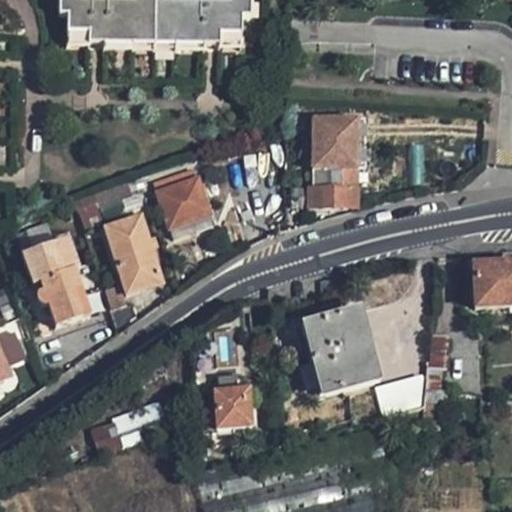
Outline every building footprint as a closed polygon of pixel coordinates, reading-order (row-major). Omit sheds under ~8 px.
[(64,31),(64,46),(85,47),(85,45),(99,45),(99,51),(129,52),(129,50),(150,51),(171,51),(171,53),(200,54),(200,47),(216,48),(216,50),(238,51),(238,37),(238,21),(247,21),(248,3),(247,0),(56,0),(56,15),(65,15),(64,31)] [(294,212),(355,211),(355,171),(356,123),(312,123),(311,188),(294,188),(294,212)] [(356,123),(355,171),(363,171),(364,123),(356,123)] [(150,182),(153,192),(165,230),(207,216),(196,180),(193,170),(150,182)] [(143,193),(139,181),(66,203),(71,214),(143,193)] [(134,213),(100,228),(131,294),(148,286),(145,279),(161,272),(134,213)] [(211,229),(207,216),(165,230),(168,243),(195,235),(211,229)] [(53,247),(21,261),(34,291),(42,287),(46,296),(42,300),(42,306),(46,310),(51,310),(61,331),(73,325),(86,319),(53,247)] [(511,259),(471,264),(476,305),(511,300),(511,259)] [(145,279),(148,286),(164,279),(161,272),(145,279)] [(108,294),(116,311),(128,305),(119,288),(108,294)] [(268,338),(266,301),(255,302),(240,303),(242,340),(268,338)] [(352,314),(306,328),(328,397),(375,381),(352,314)] [(11,332),(18,348),(28,344),(20,328),(11,332)] [(445,338),(430,338),(427,370),(424,407),(438,409),(445,338)] [(0,383),(16,376),(0,341),(0,383)] [(427,370),(374,386),(383,418),(424,407),(427,370)] [(238,375),(214,376),(215,391),(204,392),(207,417),(214,416),(215,431),(248,429),(244,389),(239,389),(238,375)] [(158,406),(90,424),(97,451),(139,440),(136,425),(161,419),(158,406)] [(280,511),(392,483),(387,422),(195,472),(204,511),(280,511)] [(393,511),(392,483),(280,511),(393,511)]
